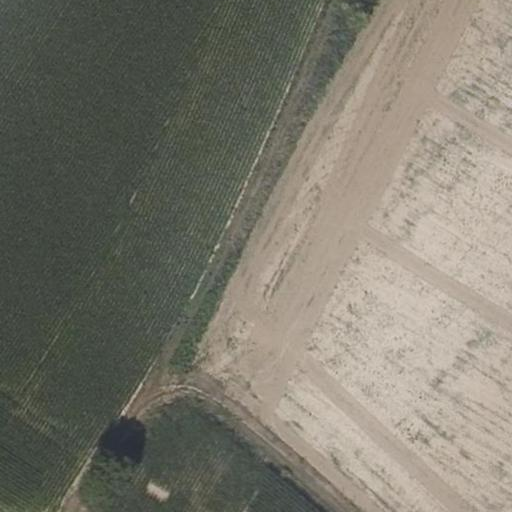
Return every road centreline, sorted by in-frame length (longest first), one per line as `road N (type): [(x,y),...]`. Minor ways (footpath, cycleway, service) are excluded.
road 1 (track): [(343,0),(151,387)]
road 2 (track): [(151,387),(323,511)]
road 3 (track): [(50,511),(151,387)]
